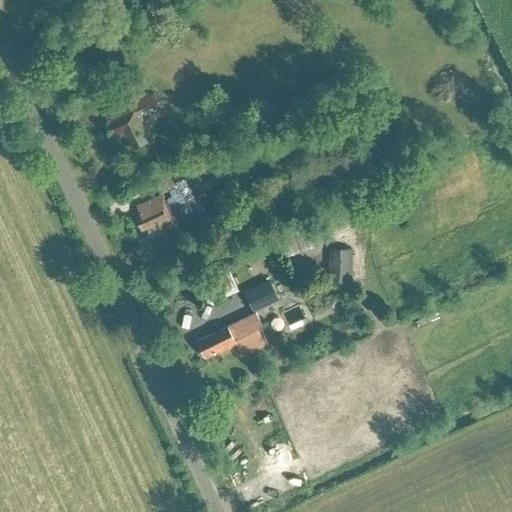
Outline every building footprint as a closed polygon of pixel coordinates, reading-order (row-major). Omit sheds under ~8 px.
[(349,35),(370,25),(358,0),(331,0),(341,21),(337,23),(343,36),(348,34),(349,35)] [(213,77),(237,67),(218,24),(195,35),(213,77)] [(94,67),(129,52),(121,28),(84,44),(94,67)] [(239,67),(273,52),(266,34),(232,49),(239,67)] [(175,94),(211,79),(203,59),(168,74),(175,94)] [(152,138),(146,125),(154,122),(146,106),(157,101),(153,93),(105,114),(108,121),(104,123),(110,136),(123,131),(130,148),(152,138)] [(203,204),(196,191),(208,186),(215,178),(218,173),(217,171),(211,156),(193,163),(172,172),(178,187),(170,191),(172,196),(164,199),(162,194),(135,206),(139,214),(134,216),(140,230),(156,222),(160,231),(175,224),(173,220),(188,214),(189,217),(200,211),(203,204)] [(315,237),(349,223),(342,207),(308,221),(315,237)] [(298,248),(314,239),(309,231),(294,240),(298,248)] [(327,279),(351,279),(351,248),(328,248),(327,279)] [(253,310),(278,298),(270,281),(245,292),(253,310)] [(259,323),(254,313),(242,319),(241,318),(195,341),(203,357),(218,350),(219,352),(235,344),(241,354),(265,342),(256,324),(259,323)]
